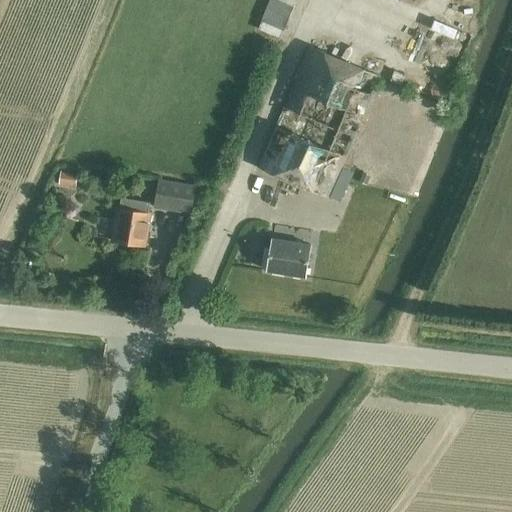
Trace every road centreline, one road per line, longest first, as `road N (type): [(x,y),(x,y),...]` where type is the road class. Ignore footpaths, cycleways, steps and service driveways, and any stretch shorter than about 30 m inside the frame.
road 1 (tertiary): [(511,368),(0,315)]
road 2 (unknown): [(511,23),(385,355)]
